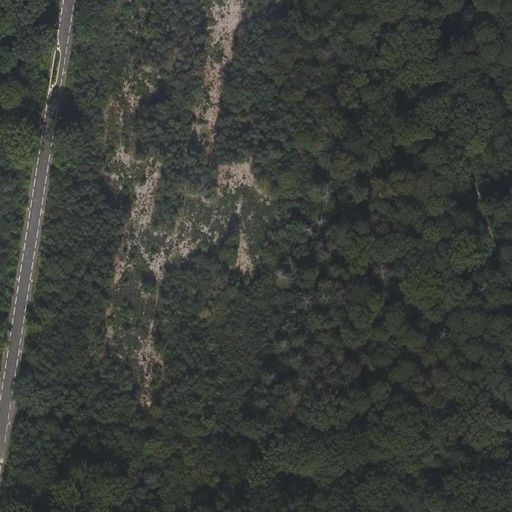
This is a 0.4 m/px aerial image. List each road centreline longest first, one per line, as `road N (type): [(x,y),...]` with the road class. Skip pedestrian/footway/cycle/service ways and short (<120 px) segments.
road 1 (unclassified): [(67,0),(0,435)]
road 2 (track): [(511,300),(405,0)]
